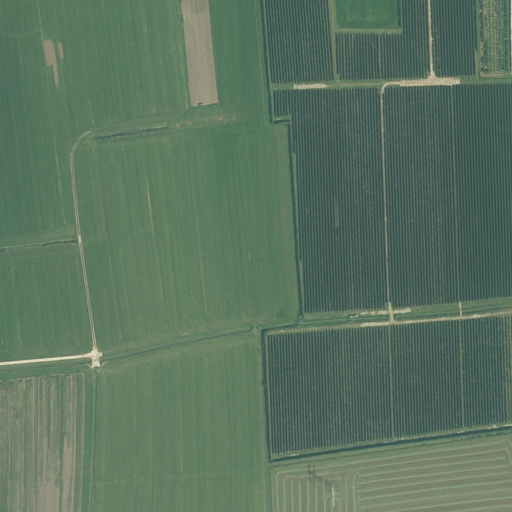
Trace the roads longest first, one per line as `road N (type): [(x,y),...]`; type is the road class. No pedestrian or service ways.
road 1 (track): [(235,0),(256,356)]
road 2 (track): [(121,127),(87,133),(72,158),(93,355)]
road 3 (unknown): [(381,85),(432,83),(429,0)]
